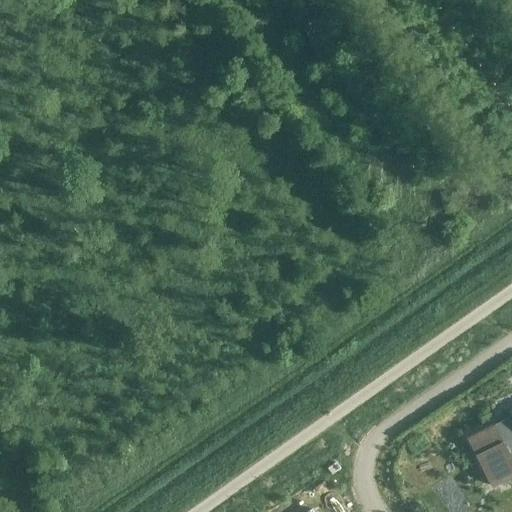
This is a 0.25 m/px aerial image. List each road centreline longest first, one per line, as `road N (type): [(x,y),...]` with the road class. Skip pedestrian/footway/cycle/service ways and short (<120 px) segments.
road 1 (unclassified): [(196,511),(511,292)]
road 2 (residential): [(511,343),(372,445),(363,466),(375,511)]
